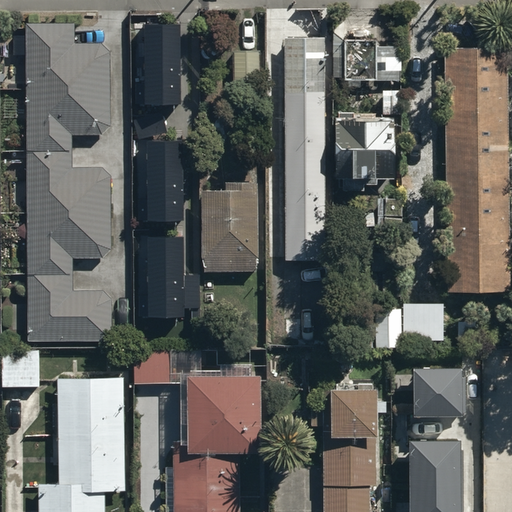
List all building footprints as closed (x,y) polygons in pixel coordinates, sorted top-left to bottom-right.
[(181,23),(146,23),(147,108),(182,108),(181,23)] [(74,28),(26,28),(28,347),(112,345),(111,303),(104,295),(73,295),(73,263),(102,263),(112,254),(112,181),(103,171),(73,172),(73,140),(103,140),(111,129),(110,56),(102,48),(74,48),(74,28)] [(329,40),(284,40),(286,265),(331,265),(329,40)] [(379,45),(344,44),(344,46),(334,46),(333,82),(344,82),(344,85),(399,86),(399,51),(379,51),(379,45)] [(259,53),(233,53),(234,85),(260,85),(259,53)] [(500,55),(440,56),(445,297),(506,295),(500,55)] [(163,113),(136,119),(141,140),(168,134),(163,113)] [(394,123),(335,123),(336,184),(353,184),(353,189),(377,189),(376,185),(395,185),(394,123)] [(185,141),(150,141),(151,226),(186,225),(185,141)] [(257,181),(205,182),(207,276),(258,276),(257,181)] [(186,237),(151,237),(151,322),(186,321),(186,310),(201,310),(200,276),(186,276),(186,237)] [(406,347),(406,338),(444,338),(444,307),(406,307),(406,310),(376,309),(376,347),(406,347)] [(42,352),(5,353),(5,390),(43,389),(42,352)] [(200,352),(135,354),(136,389),(180,388),(182,446),(172,447),(173,511),(242,511),(241,463),(263,462),(261,384),(252,384),(252,371),(219,372),(219,377),(201,377),(200,352)] [(462,371),(417,371),(417,417),(462,417),(462,371)] [(127,380),(60,380),(61,487),(43,487),(43,511),(108,511),(109,495),(128,494),(127,380)] [(376,380),(322,380),(322,395),(313,395),(313,430),(326,429),(325,511),(370,511),(371,491),(378,491),(378,415),(386,415),(386,404),(376,404),(376,380)] [(460,511),(460,440),(412,441),(412,511),(460,511)]
